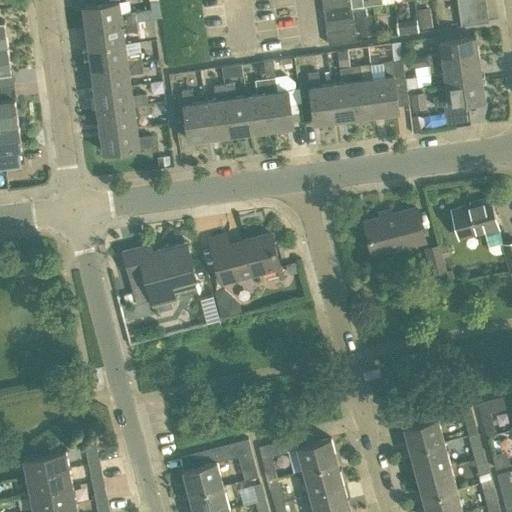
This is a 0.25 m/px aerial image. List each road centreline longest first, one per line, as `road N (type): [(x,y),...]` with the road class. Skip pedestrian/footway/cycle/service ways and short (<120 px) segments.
road 1 (residential): [(389,511),(300,178)]
road 2 (residential): [(153,511),(73,212)]
road 3 (unclassified): [(73,212),(300,178)]
road 4 (residential): [(73,212),(45,0)]
road 5 (unclassified): [(300,178),(511,146)]
